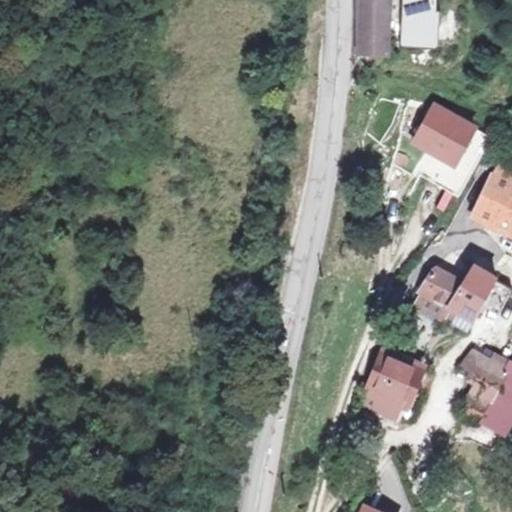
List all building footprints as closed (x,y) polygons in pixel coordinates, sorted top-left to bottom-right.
[(404,53),(405,0),(365,0),(365,52),(404,53)] [(494,138),(458,118),(441,147),(477,168),(494,138)] [(511,168),(502,164),(477,217),(511,233),(511,168)] [(511,281),(511,275),(477,257),(463,283),(439,271),(424,298),(486,330),(511,281)] [(427,360),(385,344),(363,400),(405,416),(427,360)] [(511,381),(511,357),(478,345),(465,367),(482,386),(469,407),(511,434),(511,387),(510,386),(511,381)] [(391,511),(367,503),(363,511),(391,511)]
